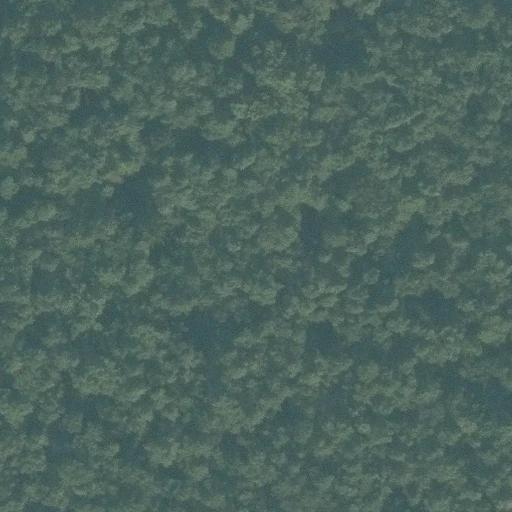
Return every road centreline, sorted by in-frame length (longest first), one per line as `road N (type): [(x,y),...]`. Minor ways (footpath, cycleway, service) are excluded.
road 1 (track): [(511,58),(336,170),(413,284),(398,321),(39,511)]
road 2 (track): [(336,170),(322,168),(204,0)]
